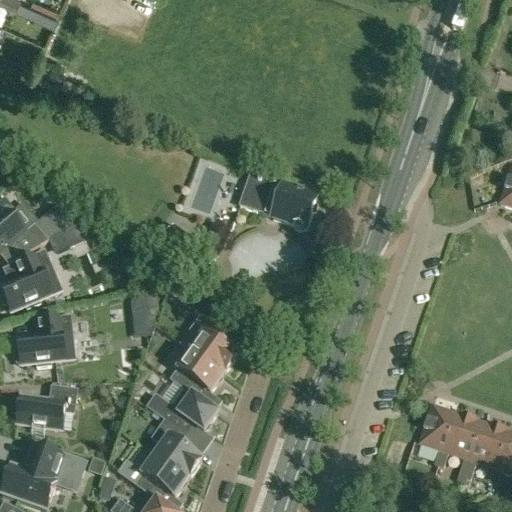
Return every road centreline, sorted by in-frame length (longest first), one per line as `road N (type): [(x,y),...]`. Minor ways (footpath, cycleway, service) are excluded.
road 1 (primary): [(284,511),(455,0)]
road 2 (residential): [(260,368),(212,511)]
